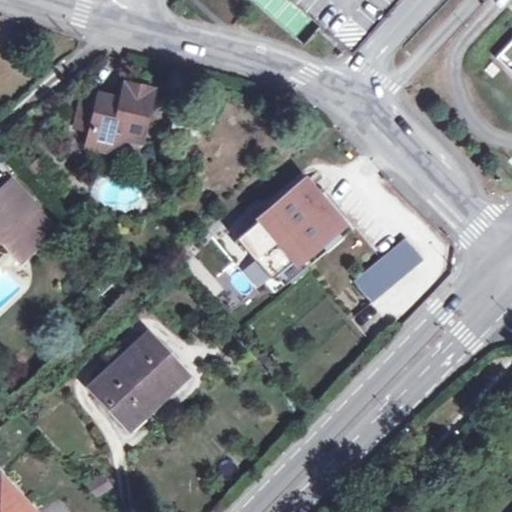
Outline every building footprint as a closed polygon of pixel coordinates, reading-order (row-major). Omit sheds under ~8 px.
[(288,0),(258,0),(295,36),(310,21),(288,0)] [(511,46),(497,61),(511,75),(511,46)] [(98,95),(97,98),(89,132),(85,146),(104,151),(124,137),(137,140),(150,90),(123,84),(118,100),(98,95)] [(97,98),(82,95),(74,128),(89,132),(97,98)] [(196,116),(175,112),(171,134),(193,137),(196,116)] [(50,167),(42,158),(30,168),(39,177),(46,170),(50,167)] [(46,170),(39,177),(47,186),(55,179),(46,170)] [(301,183),(235,239),(269,280),(336,223),(301,183)] [(0,246),(14,262),(29,248),(31,250),(50,232),(30,209),(8,186),(0,192),(0,246)] [(421,262),(404,240),(352,280),(369,302),(421,262)] [(214,242),(197,256),(214,277),(231,263),(214,242)] [(264,348),(278,341),(268,322),(254,329),(264,348)] [(182,374),(145,336),(89,388),(126,428),(182,374)] [(0,511),(30,511),(0,480),(0,511)]
